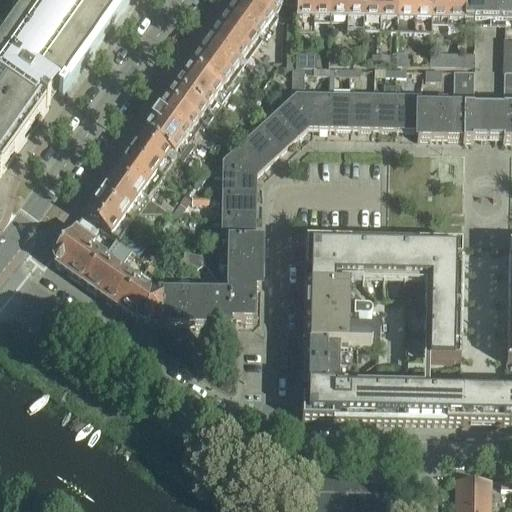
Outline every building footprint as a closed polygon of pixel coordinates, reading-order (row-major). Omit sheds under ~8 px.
[(0,178),(48,111),(46,110),(49,106),(44,102),(53,90),(58,94),(125,0),(30,0),(0,43),(0,88),(10,96),(0,110),(0,178)] [(245,0),(239,0),(218,31),(234,43),(233,45),(252,59),(278,23),(274,20),(245,0)] [(245,0),(274,20),(281,10),(296,10),(296,0),(245,0)] [(296,27),(329,28),(329,0),(296,0),(296,10),(296,27)] [(363,0),(329,0),(329,28),(363,28),(363,0)] [(397,0),(363,0),(363,28),(363,36),(396,37),(397,29),(397,0)] [(430,0),(397,0),(397,29),(396,37),(430,38),(430,30),(430,0)] [(464,30),(464,25),(464,0),(430,0),(430,30),(464,30)] [(489,26),(489,0),(464,0),(464,25),(489,26)] [(511,25),(511,0),(489,0),(489,26),(505,26),(511,25)] [(218,31),(190,69),(226,95),(232,99),(242,85),(236,81),(252,59),(233,45),(234,43),(218,31)] [(396,58),(396,70),(411,70),(411,55),(396,55),(396,58)] [(396,58),(372,57),(372,69),(396,70),(396,58)] [(474,71),(474,58),(430,57),(430,70),(474,71)] [(296,58),(295,72),(302,73),(315,73),(316,58),(296,58)] [(339,58),(329,58),(329,68),(339,68),(339,58)] [(190,69),(166,103),(202,128),(207,132),(232,99),(226,95),(190,69)] [(302,90),(302,79),(302,73),(295,72),(292,72),(292,90),(298,90),(302,90)] [(328,73),(328,80),(328,103),(327,134),(351,135),(352,117),(349,117),(349,104),(333,103),(333,73),(328,73)] [(427,76),(427,86),(443,86),(443,76),(427,76)] [(453,100),(473,101),(473,77),(453,76),(453,100)] [(511,76),(504,76),(503,101),(511,101),(511,76)] [(394,105),(394,91),(394,86),(383,86),(383,95),(378,95),(378,91),(373,91),(373,104),(372,135),(396,136),(397,118),(394,118),(394,105)] [(296,103),(277,120),(298,143),(307,134),(312,134),(312,127),(301,115),(302,114),(302,90),(298,90),(298,103),(296,103)] [(327,134),(328,103),(307,103),(307,90),(302,90),(302,114),(301,115),(312,127),(312,134),(327,134)] [(349,90),(349,104),(349,117),(352,117),(351,135),(372,135),(373,104),(354,104),(354,91),(349,90)] [(396,136),(417,136),(417,107),(418,107),(418,105),(399,105),(399,91),(394,91),(394,105),(394,118),(397,118),(396,136)] [(249,111),(250,109),(254,103),(249,100),(244,108),(249,111)] [(166,103),(142,137),(178,162),(183,166),(193,153),(187,149),(202,128),(166,103)] [(437,107),(418,107),(417,107),(417,136),(417,144),(462,145),(463,108),(446,108),(446,103),(437,103),(437,107)] [(472,145),(487,145),(488,113),(473,113),(473,106),(463,106),(463,108),(462,145),(462,147),(472,148),(472,145)] [(511,106),(503,106),(503,113),(488,113),(487,145),(502,145),(502,148),(511,148),(511,146),(511,145),(511,106)] [(238,116),(243,120),(244,118),(249,111),(244,108),(238,116)] [(250,109),(249,111),(244,118),(249,122),(255,113),(250,109)] [(277,120),(268,110),(264,113),(273,123),(261,134),(270,144),(268,146),(280,159),(298,143),(277,120)] [(243,130),(249,122),(244,118),(243,120),(237,127),(243,130)] [(258,137),(244,150),(264,173),(280,159),(268,146),(270,144),(261,134),(252,124),(249,128),(258,137)] [(213,136),(225,145),(230,137),(218,129),(213,136)] [(142,137),(112,178),(140,198),(148,203),(178,162),(142,137)] [(214,171),(214,176),(235,177),(237,175),(248,187),(254,187),(254,182),(264,173),(244,150),(224,169),(224,171),(214,171)] [(204,173),(198,182),(204,185),(210,177),(204,173)] [(214,176),(214,181),(222,181),(222,201),(254,202),(254,187),(248,187),(237,175),(235,177),(214,176)] [(112,178),(82,220),(120,247),(140,218),(169,218),(159,211),(148,203),(140,198),(112,178)] [(198,182),(192,190),(198,194),(204,185),(198,182)] [(223,207),(223,223),(254,223),(254,202),(215,201),(214,201),(214,203),(214,206),(223,207)] [(171,220),(174,216),(175,213),(164,205),(159,211),(169,218),(171,220)] [(180,207),(175,213),(174,216),(179,220),(185,211),(180,207)] [(173,229),(179,220),(174,216),(171,220),(167,225),(173,229)] [(224,247),(229,247),(253,247),(254,223),(223,223),(213,222),(213,227),(223,228),(222,247),(224,247)] [(75,230),(60,251),(93,274),(106,255),(94,246),(95,244),(75,230)] [(130,246),(141,253),(147,245),(136,237),(130,246)] [(82,288),(99,300),(120,271),(131,256),(115,244),(106,255),(93,274),(82,288)] [(302,395),(301,425),(482,429),(511,430),(511,249),(509,249),(462,249),(305,245),(304,283),(342,284),(384,285),(382,396),(302,395)] [(223,293),(228,293),(236,293),(253,293),(260,293),(261,247),(253,247),(229,247),(224,247),(224,263),(219,263),(219,273),(223,273),(223,293)] [(53,261),(55,269),(82,288),(93,274),(60,251),(53,261)] [(182,268),(194,271),(196,274),(206,266),(200,260),(185,256),(182,268)] [(99,300),(119,314),(130,298),(128,296),(137,283),(140,279),(126,269),(123,273),(120,271),(99,300)] [(161,331),(162,298),(162,294),(162,293),(156,293),(156,291),(157,291),(140,279),(137,283),(128,296),(130,298),(119,314),(141,330),(161,331)] [(162,294),(162,298),(161,331),(207,331),(207,299),(207,294),(188,294),(188,289),(179,289),(179,294),(162,294)] [(364,314),(353,302),(348,297),(348,292),(342,292),(340,292),(304,291),(303,350),(356,351),(380,352),(381,321),(368,321),(364,314)] [(207,299),(207,331),(235,332),(236,325),(236,293),(228,293),(223,293),(223,294),(207,294),(207,299)] [(236,293),(236,325),(253,325),(253,293),(236,293)] [(356,373),(356,351),(303,350),(302,372),(356,373)] [(302,372),(302,392),(343,393),(343,391),(355,392),(355,390),(356,373),(302,372)] [(400,511),(401,480),(300,478),(299,511),(400,511)] [(488,511),(489,485),(457,484),(456,511),(488,511)] [(500,485),(500,494),(511,494),(511,485),(500,485)]
